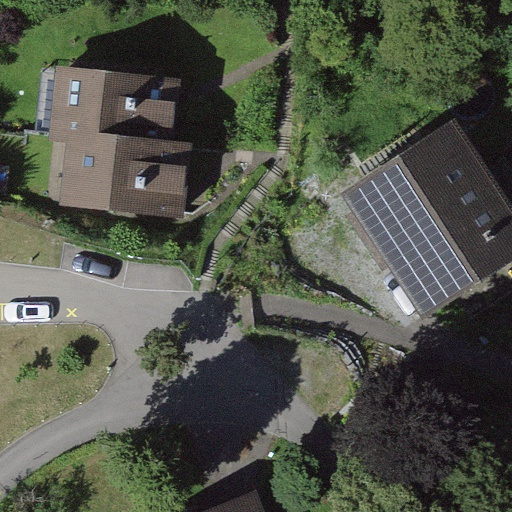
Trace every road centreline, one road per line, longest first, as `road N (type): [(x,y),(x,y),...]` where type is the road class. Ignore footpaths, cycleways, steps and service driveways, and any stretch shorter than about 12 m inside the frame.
road 1 (unknown): [(511,354),(303,310),(251,305),(201,318)]
road 2 (residential): [(0,478),(91,418),(155,401),(248,403)]
road 3 (residential): [(371,511),(298,424),(248,403)]
